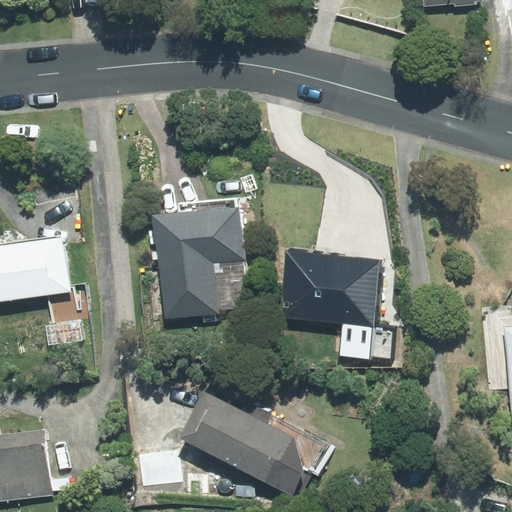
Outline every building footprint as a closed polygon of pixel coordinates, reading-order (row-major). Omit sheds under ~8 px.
[(165,316),(220,311),(216,258),(247,256),(244,201),(157,207),(165,316)] [(0,296),(71,287),(63,229),(0,238),(0,296)] [(277,318),(384,328),(392,254),(285,244),(277,318)] [(179,433),(293,491),(305,467),(312,471),(327,441),(273,413),(273,412),(247,398),(243,404),(204,384),(179,433)] [(0,498),(56,492),(49,425),(0,430),(0,498)] [(207,473),(186,472),(185,491),(206,492),(207,473)]
